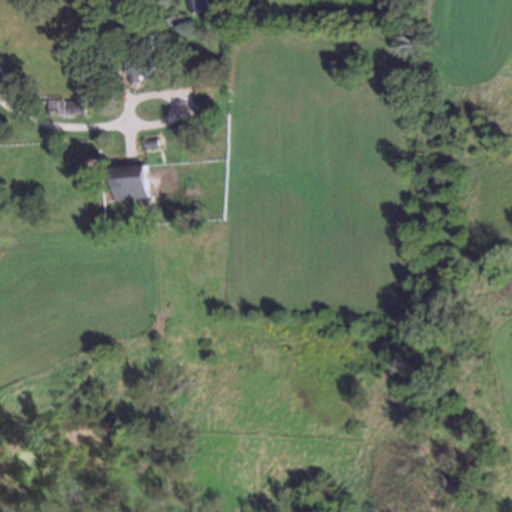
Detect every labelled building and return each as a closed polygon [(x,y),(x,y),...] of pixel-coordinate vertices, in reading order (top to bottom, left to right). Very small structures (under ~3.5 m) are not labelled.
[(190,14),(186,0),(203,0),(207,10),(190,14)] [(129,81),(125,58),(135,56),(132,36),(147,34),(153,70),(139,72),(140,79),(129,81)] [(48,111),(48,101),(80,100),(81,110),(48,111)] [(184,135),(184,125),(198,125),(198,134),(184,135)] [(145,145),(144,138),(156,137),(156,145),(145,145)] [(102,160),(104,160),(107,163),(107,166),(105,169),(102,170),(99,169),(97,167),(97,164),(99,161),(102,160)] [(143,163),(146,194),(116,198),(112,166),(143,163)]
